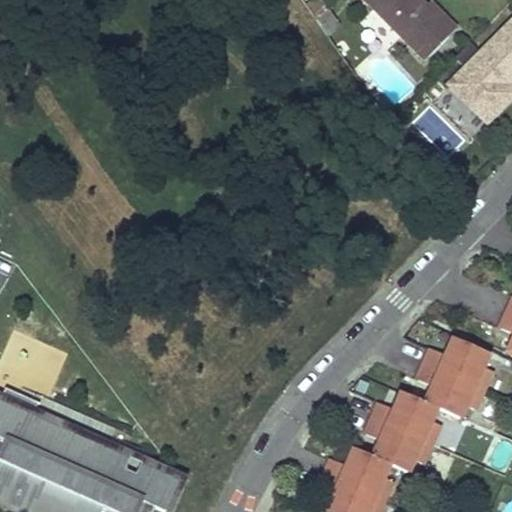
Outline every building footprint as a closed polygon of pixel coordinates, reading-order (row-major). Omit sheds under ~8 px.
[(316,20),(327,9),(319,0),(311,0),(306,5),(316,20)] [(418,0),(365,0),(424,59),(457,27),(431,1),(425,7),(418,0)] [(327,9),(316,20),(329,37),(340,27),(327,9)] [(511,19),(451,80),(492,121),(511,101),(511,85),(506,80),(511,74),(511,19)] [(492,121),(451,80),(447,84),(487,126),(492,121)] [(511,304),(499,333),(511,338),(511,352),(509,351),(506,357),(511,359),(511,304)] [(445,359),(430,352),(417,383),(432,389),(437,391),(432,402),(427,400),(424,407),(400,397),(397,403),(402,405),(398,416),(392,414),(378,407),(365,436),(379,443),(385,445),(380,456),(375,454),(372,459),(354,451),(352,457),(357,459),(351,471),(346,469),(330,462),(317,492),(334,500),(338,502),(333,511),(328,511),(378,511),(391,485),(382,482),(389,467),(407,474),(413,461),(422,466),(438,431),(429,427),(435,412),(458,423),(464,410),(473,414),(490,375),(481,371),(487,357),(453,342),(450,348),(455,350),(450,361),(445,359)] [(450,361),(455,350),(450,348),(445,359),(450,361)] [(5,385),(2,393),(43,410),(38,422),(125,460),(119,474),(144,484),(150,471),(155,459),(131,449),(134,441),(5,385)] [(432,402),(437,391),(432,389),(427,400),(432,402)] [(125,460),(38,422),(43,410),(2,393),(0,396),(0,457),(17,465),(14,472),(0,466),(0,506),(13,511),(155,511),(156,511),(158,511),(168,511),(170,510),(174,511),(175,511),(185,491),(179,489),(181,484),(150,471),(144,484),(119,474),(125,460)] [(398,416),(402,405),(397,403),(392,414),(398,416)] [(492,466),(506,469),(511,443),(497,441),(492,466)] [(385,445),(379,443),(375,454),(380,456),(385,445)] [(351,471),(357,459),(352,457),(346,469),(351,471)] [(328,511),(333,511),(338,502),(334,500),(328,511)]
